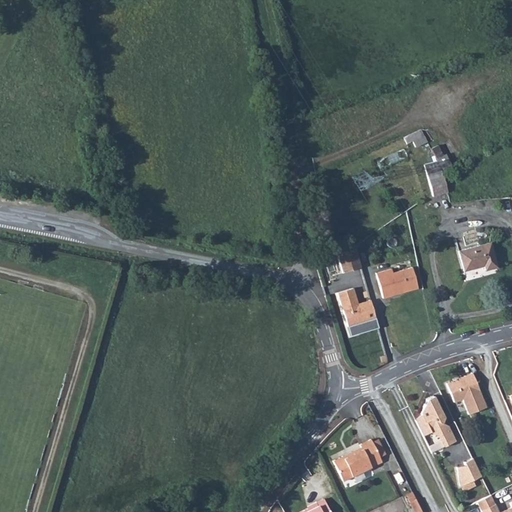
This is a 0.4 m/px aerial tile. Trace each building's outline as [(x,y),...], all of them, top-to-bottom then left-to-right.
[(406,144),(424,135),(420,129),(402,137),(406,144)] [(382,167),(407,156),(404,149),(379,160),(382,167)] [(446,192),(440,169),(439,166),(425,170),(432,196),(446,192)] [(488,242),(457,251),(463,270),(482,266),(484,269),(495,266),(488,242)] [(354,247),(335,253),(341,272),(360,267),(354,247)] [(390,268),(375,272),(382,297),(417,288),(411,267),(391,272),(390,268)] [(350,336),(377,327),(370,301),(357,305),(353,289),(337,294),(350,336)] [(471,371),(445,383),(452,400),(461,397),(467,413),(485,405),(471,371)] [(423,421),(416,425),(422,437),(429,434),(439,437),(443,447),(456,442),(448,427),(442,425),(444,419),(434,398),(426,402),(420,416),(423,421)] [(377,438),(371,441),(379,456),(384,453),(377,438)] [(379,456),(371,441),(370,439),(359,445),(361,449),(343,458),(342,456),(332,461),(342,481),(382,461),(379,456)] [(459,486),(480,476),(471,458),(462,463),(462,466),(455,467),(459,486)] [(497,511),(489,495),(476,502),(480,511),(497,511)] [(408,500),(413,511),(421,511),(414,497),(408,500)] [(308,508),(300,511),(328,511),(323,499),(315,503),(317,506),(309,510),(308,508)]
